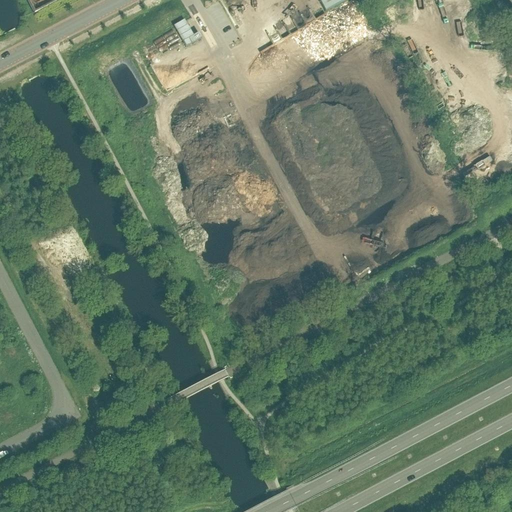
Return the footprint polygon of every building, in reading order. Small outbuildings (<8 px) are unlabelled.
[(318,0),(325,12),(348,0),(318,0)] [(193,37),(184,21),(174,27),(186,48),(201,39),(198,34),(193,37)] [(59,226),(63,236),(74,231),(70,221),(59,226)] [(77,231),(58,238),(65,259),(85,252),(77,231)] [(91,289),(100,285),(98,280),(89,284),(91,289)]
